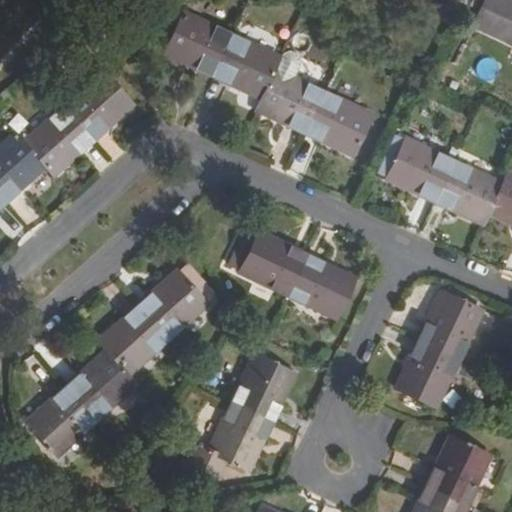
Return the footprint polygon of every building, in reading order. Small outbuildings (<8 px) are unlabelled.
[(511,0),(486,0),(474,25),(511,43),(511,0)] [(185,11),(166,53),(185,63),(189,55),(201,61),(197,69),(214,76),(234,33),(185,11)] [(234,33),(214,76),(231,84),(234,77),(245,82),(242,89),(261,98),(276,67),(281,55),(234,33)] [(201,61),(189,55),(185,63),(197,69),(201,61)] [(261,98),(256,109),(277,119),(281,111),(292,117),(289,124),(305,132),(324,89),(276,67),(261,98)] [(103,70),(64,105),(95,140),(108,128),(102,121),(112,113),(118,119),(134,104),(103,70)] [(245,82),(234,77),(231,84),(242,89),(245,82)] [(324,89),(305,132),(322,140),(325,132),(335,138),(332,145),(354,154),(373,112),(324,89)] [(64,105),(24,141),(46,167),(55,176),(71,161),(66,155),(75,146),(81,152),(95,140),(64,105)] [(292,117),(281,111),(277,119),(289,124),(292,117)] [(118,119),(112,113),(102,121),(108,128),(118,119)] [(15,132),(0,145),(0,191),(8,201),(21,189),(16,182),(25,173),(31,180),(46,167),(24,141),(15,132)] [(335,138),(325,132),(322,140),(332,145),(335,138)] [(407,138),(388,179),(409,189),(412,182),(423,187),(420,194),(437,202),(456,160),(407,138)] [(81,152),(75,146),(66,155),(71,161),(81,152)] [(456,160),(437,202),(452,209),(456,202),(467,208),(464,214),(484,224),(490,212),(504,182),(456,160)] [(511,172),(510,171),(504,182),(490,212),(510,222),(511,218),(511,172)] [(31,180),(25,173),(16,182),(21,189),(31,180)] [(423,187),(412,182),(409,189),(420,194),(423,187)] [(0,191),(0,207),(8,201),(0,191)] [(456,202),(452,209),(464,214),(467,208),(456,202)] [(241,270),(240,272),(287,295),(288,295),(336,318),(356,278),(336,267),(332,275),(321,269),(324,262),(308,254),(292,246),(288,254),(276,247),(279,240),(260,231),(259,233),(248,228),(230,265),(241,270)] [(279,240),(276,247),(288,254),(292,246),(279,240)] [(336,267),(324,262),(321,269),(332,275),(336,267)] [(151,292),(138,304),(169,339),(208,304),(205,300),(214,292),(189,265),(181,272),(177,268),(160,283),(165,290),(156,298),(151,292)] [(165,290),(160,283),(151,292),(156,298),(165,290)] [(419,339),(461,359),(467,346),(485,311),(444,291),(434,311),(440,314),(434,326),(428,323),(419,339)] [(106,351),(129,375),(169,339),(138,304),(123,317),(129,324),(119,332),(114,326),(97,341),(106,351)] [(440,314),(434,311),(428,323),(434,326),(440,314)] [(129,324),(123,317),(114,326),(119,332),(129,324)] [(406,367),(396,387),(438,408),(454,373),(458,364),(461,359),(419,339),(411,355),(418,359),(414,370),(406,367)] [(467,346),(461,359),(474,366),(481,353),(467,346)] [(79,374),(66,385),(96,420),(136,384),(129,375),(106,351),(90,365),(95,370),(85,379),(79,374)] [(227,460),(249,470),(259,450),(252,446),(258,434),(266,438),(273,422),(281,406),(274,402),(280,391),(286,394),(296,374),(255,355),(232,402),(208,450),(194,443),(183,464),(217,479),(227,460)] [(418,359),(411,355),(406,367),(414,370),(418,359)] [(474,372),(458,364),(454,373),(469,381),(474,372)] [(90,365),(79,374),(85,379),(95,370),(90,365)] [(66,385),(27,422),(57,455),(96,420),(66,385)] [(286,394),(280,391),(274,402),(281,406),(286,394)] [(266,438),(258,434),(252,446),(259,450),(266,438)] [(436,466),(429,482),(469,502),(491,455),(451,435),(441,455),(448,458),(443,470),(436,466)] [(448,458),(441,455),(436,466),(443,470),(448,458)] [(418,511),(415,511),(414,511),(464,511),(469,502),(429,482),(420,500),(427,503),(422,511),(418,511)] [(422,511),(427,503),(420,500),(415,511),(418,511),(422,511)]
